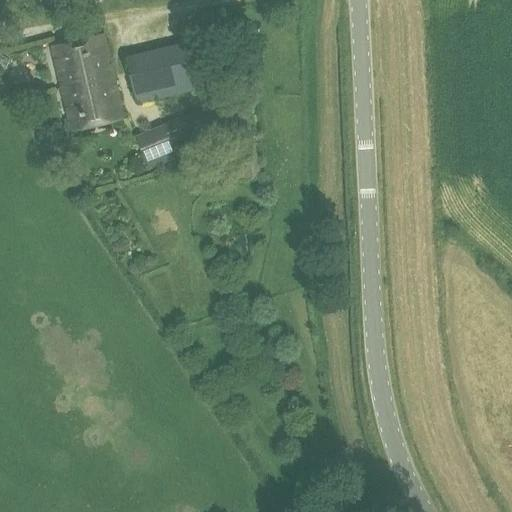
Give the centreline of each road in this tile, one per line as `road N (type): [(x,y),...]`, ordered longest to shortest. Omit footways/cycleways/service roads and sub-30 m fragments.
road 1 (tertiary): [(424,511),(389,432),(374,345),(357,0)]
road 2 (track): [(0,41),(217,0)]
